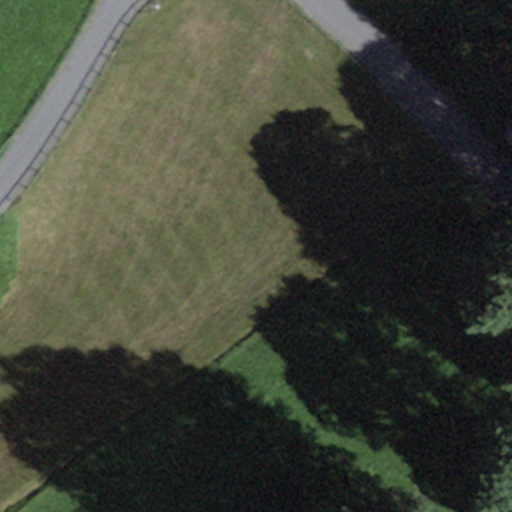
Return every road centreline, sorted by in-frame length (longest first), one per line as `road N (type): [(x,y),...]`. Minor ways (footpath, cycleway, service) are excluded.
road 1 (residential): [(511,168),(340,0)]
road 2 (residential): [(129,0),(68,103),(0,194)]
